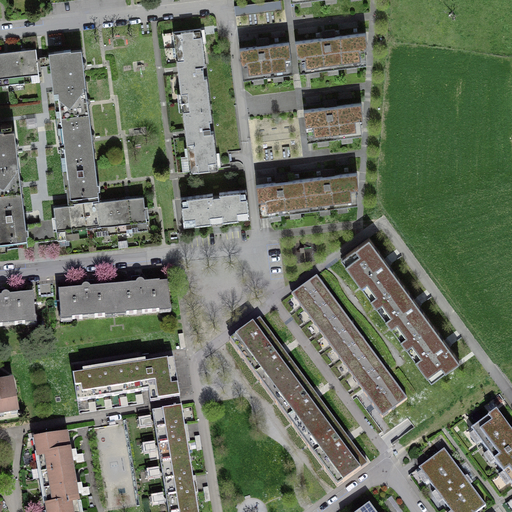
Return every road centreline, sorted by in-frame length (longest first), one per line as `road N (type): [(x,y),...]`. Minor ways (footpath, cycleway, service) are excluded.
road 1 (residential): [(0,272),(259,247),(248,166)]
road 2 (residential): [(0,30),(226,1)]
road 3 (residential): [(425,511),(389,460),(318,511)]
